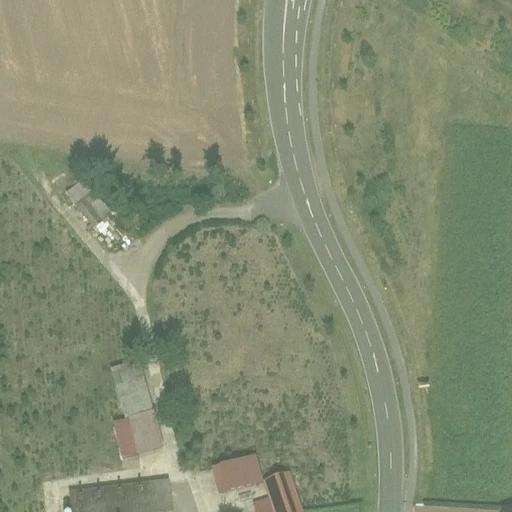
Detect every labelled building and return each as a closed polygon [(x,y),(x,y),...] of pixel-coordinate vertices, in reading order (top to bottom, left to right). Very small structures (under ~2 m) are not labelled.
[(92,189),(72,206),(93,230),(112,213),(92,189)] [(112,372),(127,420),(153,412),(137,364),(112,372)] [(127,420),(114,424),(125,460),(164,448),(153,412),(127,420)] [(254,459),(216,467),(222,493),(260,485),(254,459)] [(305,511),(292,472),(264,481),(270,499),(274,511),(305,511)] [(171,511),(168,483),(72,494),(74,511),(171,511)] [(274,511),(270,499),(254,504),(256,511),(274,511)]
